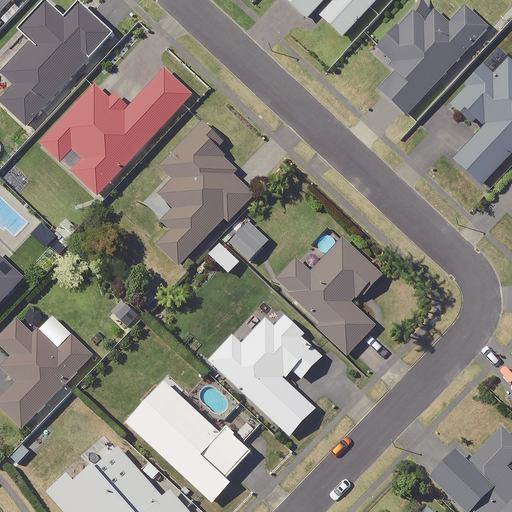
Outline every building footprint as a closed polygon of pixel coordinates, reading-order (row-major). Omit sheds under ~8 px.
[(0,0),(0,28),(2,27),(0,25),(0,18),(17,0),(0,0)] [(69,28),(50,10),(27,34),(36,43),(4,77),(17,89),(2,105),(27,128),(112,38),(85,12),(69,28)] [(487,31),(467,11),(450,29),(436,15),(426,26),(415,16),(379,54),(400,74),(382,94),(406,117),(487,31)] [(511,156),(511,65),(510,63),(495,79),(486,71),(453,108),(482,134),(456,163),(484,188),(511,156)] [(193,99),(166,74),(129,112),(102,86),(44,147),(98,199),(193,99)] [(163,170),(175,183),(149,209),(174,233),(159,247),(181,269),(229,221),(232,224),(256,200),(233,177),(237,172),(199,134),(163,170)] [(82,232),(68,221),(57,235),(71,246),(82,232)] [(249,222),(228,245),(250,266),(271,243),(249,222)] [(384,278),(346,242),(312,277),(298,263),(278,283),(323,327),(320,330),(348,357),(376,328),(355,308),(384,278)] [(245,266),(222,244),(208,258),(231,280),(245,266)] [(154,285),(137,301),(146,311),(163,295),(154,285)] [(138,316),(122,304),(111,318),(126,331),(138,316)] [(267,304),(235,339),(211,364),(293,442),(319,414),(287,383),(295,374),(305,384),(327,361),(324,358),(267,304)] [(0,409),(22,431),(90,361),(34,308),(0,343),(0,346),(12,358),(1,369),(17,384),(0,402),(0,409)] [(159,343),(148,329),(134,339),(145,353),(159,343)] [(223,436),(167,385),(129,427),(216,508),(235,487),(230,483),(255,456),(228,431),(223,436)] [(511,467),(511,439),(504,432),(470,467),(459,457),(434,483),(464,511),(511,511),(511,475),(508,471),(511,467)] [(164,499),(118,448),(77,484),(71,477),(49,496),(63,511),(189,511),(172,492),(164,499)] [(150,461),(141,470),(154,484),(164,475),(150,461)]
